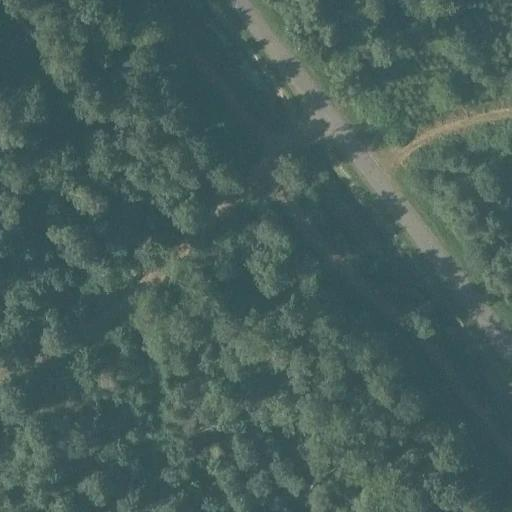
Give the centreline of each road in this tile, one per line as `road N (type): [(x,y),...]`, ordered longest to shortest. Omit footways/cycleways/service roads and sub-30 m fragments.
road 1 (unclassified): [(511,355),(234,0)]
road 2 (track): [(325,116),(276,149),(159,269),(72,334),(0,372)]
road 3 (track): [(366,169),(436,129),(511,110)]
